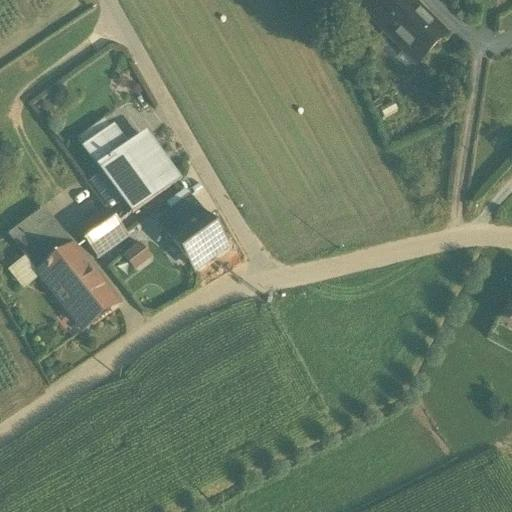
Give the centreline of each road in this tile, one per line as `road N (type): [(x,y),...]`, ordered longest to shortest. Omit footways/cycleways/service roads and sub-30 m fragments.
road 1 (residential): [(0,437),(219,294),(450,238),(483,232),(511,239)]
road 2 (track): [(105,0),(269,282)]
